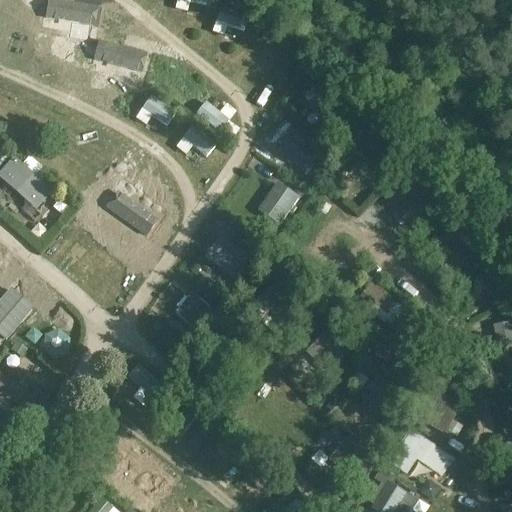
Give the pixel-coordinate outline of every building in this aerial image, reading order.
[(179,0),(179,1),(207,8),(209,0),(179,0)] [(212,7),(208,21),(237,28),(240,15),(212,7)] [(93,15),(91,29),(120,34),(122,20),(93,15)] [(159,68),(160,47),(130,46),(129,67),(159,68)] [(199,92),(175,74),(163,91),(187,108),(199,92)] [(336,131),(353,109),(326,88),(309,109),(336,131)] [(150,99),(142,111),(166,129),(175,117),(150,99)] [(205,106),(195,117),(219,136),(228,124),(205,106)] [(191,131),(181,142),(205,161),(214,150),(191,131)] [(375,178),(394,155),(370,135),(350,157),(375,178)] [(308,174),(322,155),(298,137),(289,145),(282,155),(308,174)] [(0,176),(0,183),(36,215),(53,196),(13,161),(0,176)] [(406,233),(442,195),(419,172),(411,181),(420,190),(392,219),(406,233)] [(278,228),(300,199),(279,184),(259,214),(278,228)] [(147,188),(138,199),(161,218),(170,207),(147,188)] [(462,269),(479,253),(485,246),(469,232),(462,239),(451,229),(436,244),(462,269)] [(233,280),(248,258),(221,239),(206,260),(233,280)] [(495,263),(475,280),(477,282),(469,290),(478,298),(486,290),(493,297),(511,279),(495,263)] [(398,307),(372,285),(362,297),(387,319),(398,307)] [(280,329),(298,309),(274,287),(256,307),(280,329)] [(203,338),(219,317),(192,295),(176,316),(203,338)] [(0,333),(11,343),(30,320),(18,310),(15,314),(7,307),(0,315),(0,325),(4,328),(0,332),(0,333)] [(433,357),(443,341),(413,318),(402,332),(433,357)] [(511,323),(496,326),(499,352),(511,350),(511,323)] [(344,338),(333,327),(307,354),(328,374),(346,354),(337,346),(344,338)] [(41,338),(32,330),(25,339),(34,347),(41,338)] [(231,371),(249,353),(227,332),(210,350),(231,371)] [(44,339),(42,353),(53,361),(66,356),(68,342),(57,333),(44,339)] [(139,369),(129,381),(163,410),(173,398),(139,369)] [(0,375),(0,397),(26,414),(36,399),(0,375)] [(407,405),(376,379),(367,390),(400,416),(407,405)] [(511,398),(499,397),(496,422),(511,422),(511,398)] [(445,435),(458,412),(435,400),(422,421),(445,435)] [(162,437),(175,447),(197,418),(185,409),(162,437)] [(378,427),(359,430),(361,444),(380,442),(378,427)] [(407,476),(419,460),(442,477),(455,459),(413,429),(389,463),(407,476)] [(329,462),(361,487),(379,465),(347,439),(329,462)] [(0,461),(9,448),(0,442),(0,461)] [(119,447),(105,462),(122,476),(139,456),(130,448),(126,453),(119,447)] [(161,474),(138,500),(148,509),(171,483),(161,474)] [(408,511),(411,508),(385,490),(374,508),(379,511),(408,511)] [(307,511),(297,501),(286,511),(307,511)] [(111,511),(100,502),(91,511),(111,511)]
